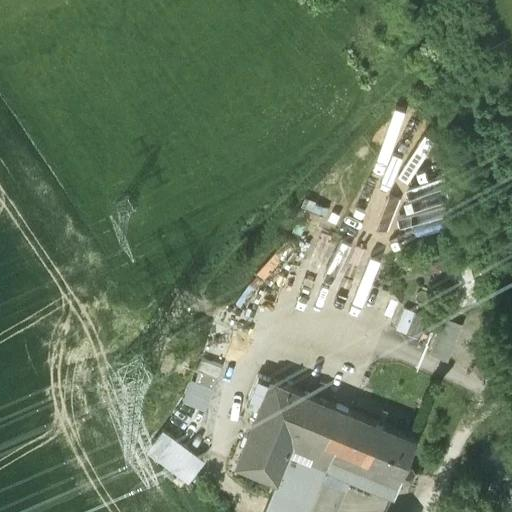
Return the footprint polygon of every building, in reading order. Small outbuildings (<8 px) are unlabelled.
[(467,256),(447,261),(452,276),(461,309),(480,304),(467,256)] [(452,276),(447,261),(432,265),(436,281),(452,276)] [(404,308),(395,330),(430,344),(439,323),(404,308)] [(265,401),(274,379),(260,374),(251,396),(265,401)] [(329,467),(348,475),(395,494),(419,436),(274,378),(274,379),(265,401),(239,464),(280,479),(291,452),(329,467)] [(182,402),(176,409),(196,423),(201,416),(182,402)] [(163,428),(148,448),(188,477),(202,459),(183,444),(163,428)] [(183,444),(202,459),(209,449),(191,435),(183,444)] [(310,511),(329,467),(291,452),(280,479),(266,511),(310,511)] [(310,511),(332,511),(348,475),(329,467),(310,511)]
